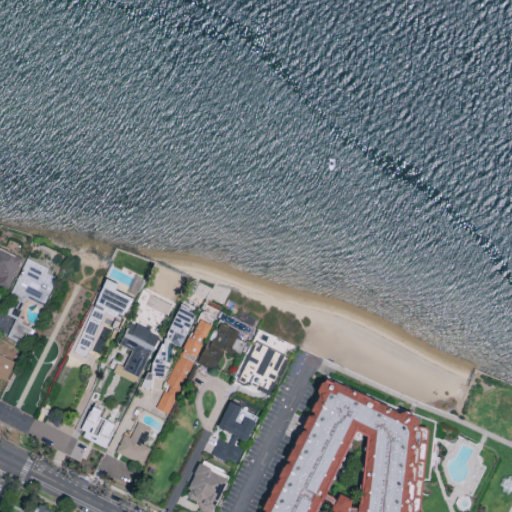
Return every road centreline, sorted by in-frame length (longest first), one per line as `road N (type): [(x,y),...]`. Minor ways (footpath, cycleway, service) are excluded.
road 1 (residential): [(0,414),(124,477)]
road 2 (tertiary): [(0,453),(116,511)]
